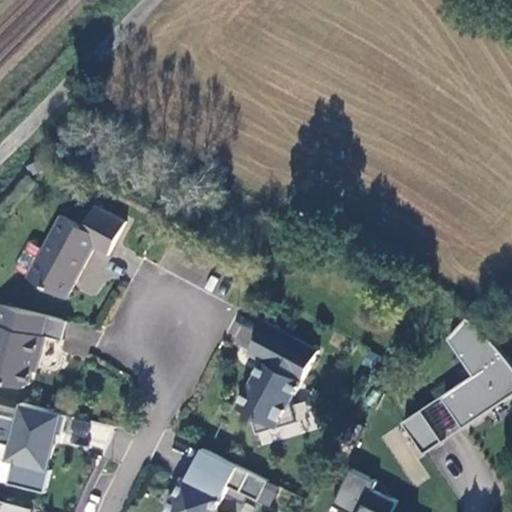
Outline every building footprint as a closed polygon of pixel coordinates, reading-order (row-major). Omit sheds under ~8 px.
[(59,227),(29,280),(67,301),(95,251),(109,259),(128,225),(98,209),(81,239),(59,227)] [(49,319),(0,307),(0,306),(0,383),(24,390),(30,387),(35,365),(40,366),(47,339),(44,338),(49,319)] [(478,377),(406,424),(427,455),(511,399),(511,361),(509,356),(487,332),(470,317),(454,339),(478,377)] [(49,319),(44,338),(47,339),(63,343),(69,324),(49,319)] [(263,366),(238,412),(251,419),(257,439),(298,426),(292,406),(319,356),(266,328),(258,344),(271,351),(263,366)] [(271,351),(258,344),(250,358),(263,366),(271,351)] [(49,440),(50,435),(63,438),(68,418),(22,406),(18,422),(0,417),(0,445),(10,448),(7,463),(13,464),(8,486),(45,495),(51,473),(48,472),(54,448),(49,440)] [(366,426),(353,419),(344,436),(357,443),(366,426)] [(247,473),(200,450),(184,481),(181,480),(168,507),(165,511),(214,511),(225,487),(237,493),(247,473)] [(380,484),(353,470),(335,505),(348,511),(396,511),(400,505),(376,492),(380,484)]
